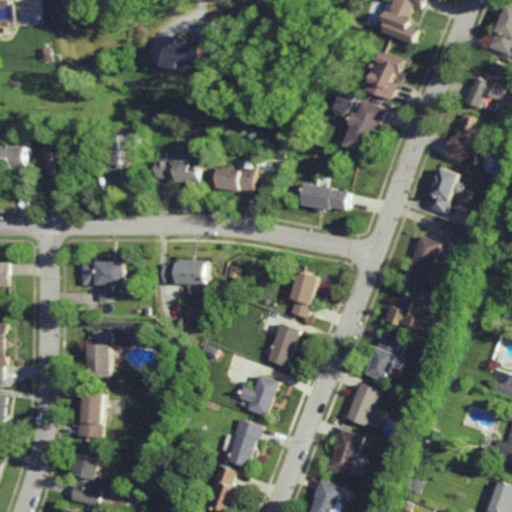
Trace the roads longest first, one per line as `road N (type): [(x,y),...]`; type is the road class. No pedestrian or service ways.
road 1 (residential): [(471,0),(275,511)]
road 2 (residential): [(377,253),(253,227),(0,226)]
road 3 (residential): [(24,511),(46,443),(52,226)]
